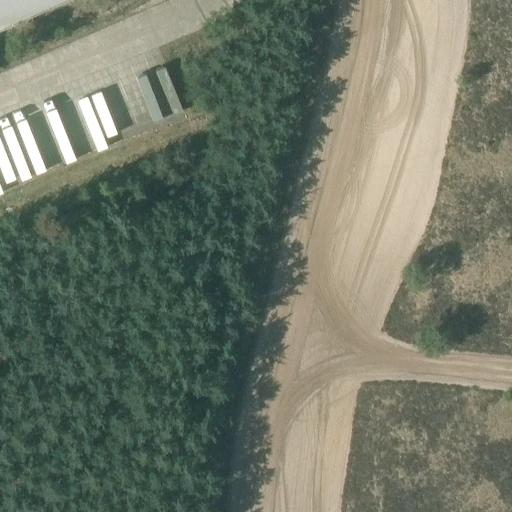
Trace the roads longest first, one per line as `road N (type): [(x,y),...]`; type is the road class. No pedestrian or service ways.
road 1 (track): [(241,511),(353,0)]
road 2 (track): [(274,345),(511,373)]
